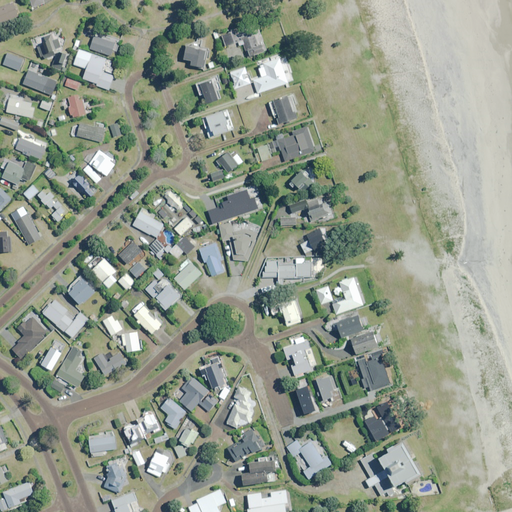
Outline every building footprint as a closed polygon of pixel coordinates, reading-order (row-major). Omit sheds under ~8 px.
[(0,23),(19,17),(14,4),(0,9),(0,23)] [(259,46),(253,27),(240,31),(250,58),(265,52),(263,44),(259,46)] [(239,43),(236,32),(222,36),(226,47),(239,43)] [(55,40),(53,34),(36,39),(41,55),(47,59),(59,56),(57,49),(62,48),(60,39),(55,40)] [(116,44),(96,37),(91,49),(111,57),(116,44)] [(209,52),(187,47),(184,59),(194,61),(193,66),(205,69),(209,52)] [(108,60),(81,49),(75,64),(88,69),(84,78),(96,83),(95,84),(109,90),(115,77),(103,72),(108,60)] [(67,56),(60,53),(57,62),(55,61),(52,67),(61,71),(67,56)] [(25,60),(8,54),(4,65),(20,71),(25,60)] [(290,82),(278,55),(262,61),(264,65),(258,67),(263,78),(255,81),(260,94),(290,82)] [(248,73),(245,67),(230,73),(237,89),(253,83),(249,73),(248,73)] [(58,83),(30,71),(25,83),(53,95),(58,83)] [(221,81),(219,77),(201,83),(209,104),(222,100),(219,91),(222,90),(219,82),(221,81)] [(81,83),(69,78),(66,86),(78,91),(81,83)] [(24,98),(7,94),(3,111),(33,118),(36,108),(32,107),(33,104),(23,101),(24,98)] [(81,101),(80,96),(69,98),(73,118),(87,115),(84,100),(81,101)] [(298,111),(293,96),(271,103),(279,125),(299,118),(296,111),(298,111)] [(53,103),(44,100),(41,107),(50,111),(53,103)] [(235,129),(228,110),(204,119),(211,138),(235,129)] [(21,124),(1,116),(0,117),(0,124),(18,131),(21,124)] [(106,130),(81,124),(78,137),(103,143),(106,130)] [(122,135),(119,124),(111,126),(114,138),(122,135)] [(316,151),(308,127),(292,133),(294,136),(279,141),(286,162),(316,151)] [(48,144),(37,140),(35,144),(22,139),(17,150),(41,160),(48,144)] [(273,158),(269,145),(259,148),(263,161),(273,158)] [(106,155),(99,150),(90,165),(108,176),(116,165),(111,161),(114,156),(108,152),(106,155)] [(233,158),(229,153),(219,161),(229,174),(244,162),(238,154),(233,158)] [(38,166),(28,162),(25,169),(10,162),(3,177),(19,185),(22,178),(31,181),(38,166)] [(102,179),(88,166),(84,170),(98,184),(102,179)] [(226,178),(222,168),(211,173),(214,182),(226,178)] [(56,175),(50,170),(46,174),(52,180),(56,175)] [(315,185),(302,171),(292,180),(301,189),(303,188),(307,192),(315,185)] [(84,173),(73,184),(89,199),(100,188),(84,173)] [(39,192),(33,185),(24,194),(30,201),(39,192)] [(172,189),(165,195),(178,212),(186,206),(172,189)] [(3,190),(0,192),(0,201),(1,202),(0,202),(0,211),(13,200),(3,190)] [(47,196),(44,192),(39,196),(50,209),(54,206),(58,211),(53,215),(59,222),(64,218),(62,216),(67,211),(58,201),(56,203),(53,199),(55,197),(51,193),(47,196)] [(252,210),(250,200),(242,201),(241,198),(225,200),(227,214),(252,210)] [(334,216),(329,200),(325,201),(326,203),(320,205),(319,199),(308,202),(307,201),(291,205),(293,213),(304,210),(306,216),(310,215),(312,222),(334,216)] [(42,238),(24,207),(13,214),(31,245),(42,238)] [(156,215),(144,208),(134,227),(156,239),(164,226),(153,220),(156,215)] [(194,224),(189,218),(175,229),(180,235),(194,224)] [(248,261),(260,229),(249,224),(247,230),(246,230),(234,232),(232,223),(220,226),(224,241),(230,240),(235,260),(248,261)] [(330,249),(321,229),(308,236),(310,241),(302,245),(307,254),(315,250),(318,255),(330,249)] [(8,237),(8,232),(0,232),(0,252),(0,253),(12,252),(11,237),(8,237)] [(196,246),(186,236),(170,251),(177,259),(184,252),(188,255),(196,246)] [(158,240),(150,248),(159,258),(167,251),(158,240)] [(143,251),(135,242),(120,256),(129,265),(143,251)] [(223,260),(217,243),(200,249),(205,262),(207,262),(213,277),(225,272),(221,261),(223,260)] [(117,272),(105,259),(93,271),(109,289),(118,281),(113,275),(117,272)] [(203,274),(188,259),(180,267),(183,271),(175,279),(185,290),(203,274)] [(305,264),(305,259),(297,259),(297,265),(280,265),(280,261),(267,261),(267,271),(263,271),(263,277),(278,277),(278,279),(312,279),(312,264),(305,264)] [(147,270),(140,263),(131,272),(138,278),(147,270)] [(164,275),(159,269),(154,274),(159,280),(164,275)] [(135,282),(127,274),(119,282),(128,290),(135,282)] [(364,306),(354,278),(340,283),(346,300),(333,304),(337,315),(364,306)] [(96,293),(84,279),(69,291),(82,306),(96,293)] [(182,295),(166,279),(156,289),(161,294),(156,300),(167,310),(182,295)] [(328,287),(317,290),(322,306),(333,303),(328,287)] [(304,322),(297,300),(281,305),(288,327),(304,322)] [(76,323),(55,305),(46,315),(67,334),(76,323)] [(145,306),(135,316),(153,334),(163,325),(145,306)] [(365,331),(360,315),(338,322),(343,338),(365,331)] [(116,322),(113,316),(104,321),(113,336),(124,329),(118,320),(116,322)] [(48,333),(34,317),(27,324),(26,322),(18,328),(25,336),(18,342),(19,343),(12,349),(21,359),(44,339),(42,338),(48,333)] [(379,347),(373,331),(351,339),(357,355),(379,347)] [(140,342),(138,332),(123,335),(125,346),(127,346),(128,353),(144,350),(142,342),(140,342)] [(311,348),(307,336),(295,340),(296,345),(284,349),(289,361),(295,358),(297,364),(293,366),(297,376),(313,370),(306,350),(311,348)] [(83,353),(74,347),(57,375),(79,388),(86,376),(77,371),(83,360),(80,358),(83,353)] [(63,354),(53,348),(41,368),(51,374),(63,354)] [(391,384),(380,351),(358,359),(365,379),(363,379),(366,389),(371,387),(372,391),(391,384)] [(127,364),(121,354),(108,362),(103,354),(95,359),(105,376),(117,369),(118,370),(127,364)] [(222,372),(219,364),(210,367),(207,369),(214,389),(226,385),(224,378),(228,377),(226,370),(222,372)] [(210,392),(193,377),(184,389),(188,393),(181,401),(192,411),(199,403),(210,412),(219,401),(210,393),(210,392)] [(331,377),(318,381),(322,395),(323,395),(325,401),(333,398),(332,392),(335,391),(331,377)] [(66,386),(56,380),(52,388),(62,393),(66,386)] [(225,400),(231,390),(225,387),(220,397),(225,400)] [(253,393),(240,387),(234,401),(237,402),(227,424),(237,428),(239,425),(242,426),(251,422),(256,413),(253,411),(256,403),(250,400),(253,393)] [(314,403),(308,387),(297,391),(306,415),(317,411),(314,403)] [(188,414),(169,398),(161,407),(170,416),(166,421),(175,429),(188,414)] [(160,430),(154,415),(124,428),(133,448),(148,441),(146,437),(160,430)] [(200,433),(188,427),(180,441),(192,448),(197,438),(200,433)] [(0,445),(8,442),(3,429),(0,430),(0,445)] [(260,441),(253,429),(244,434),(246,437),(228,448),(237,462),(253,453),(254,454),(266,446),(262,440),(260,441)] [(117,449),(114,432),(107,433),(107,435),(89,438),(93,457),(106,455),(105,451),(117,449)] [(169,440),(167,433),(154,437),(156,444),(169,440)] [(379,459),(385,470),(383,471),(373,454),(361,461),(371,478),(366,481),(370,488),(374,485),(380,496),(387,493),(390,498),(396,494),(387,478),(389,477),(395,488),(404,483),(407,487),(426,476),(418,462),(422,459),(417,450),(413,453),(405,438),(385,450),(388,454),(379,459)] [(324,459),(312,442),(303,448),(298,441),(288,447),(294,457),(302,452),(312,467),(304,472),(309,480),(333,464),(327,457),(324,459)] [(188,455),(182,445),(175,449),(181,459),(188,455)] [(163,472),(167,474),(171,466),(172,467),(175,460),(172,453),(159,447),(148,472),(161,477),(163,472)] [(146,464),(140,451),(133,454),(139,467),(146,464)] [(268,462),(267,457),(258,458),(259,462),(251,463),(252,474),(243,475),(245,486),(276,481),(275,472),(277,472),(277,468),(279,467),(278,461),(268,462)] [(123,488),(121,487),(124,480),(126,481),(128,476),(123,467),(120,469),(117,463),(108,468),(111,473),(110,474),(106,486),(106,487),(118,492),(121,493),(123,488)] [(0,485),(8,482),(11,481),(7,473),(10,471),(7,465),(0,468),(0,485)] [(29,483),(3,494),(5,499),(0,501),(0,506),(2,511),(21,503),(20,500),(34,494),(29,483)] [(227,503),(221,490),(197,500),(199,503),(190,507),(191,511),(220,511),(218,507),(227,503)] [(112,501),(115,511),(143,511),(144,511),(134,511),(132,504),(138,502),(135,493),(112,501)]
